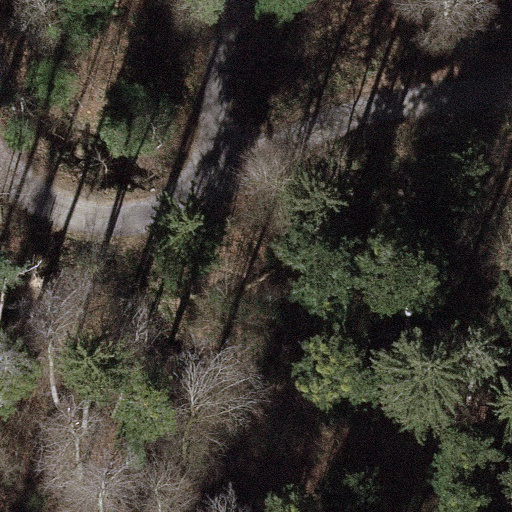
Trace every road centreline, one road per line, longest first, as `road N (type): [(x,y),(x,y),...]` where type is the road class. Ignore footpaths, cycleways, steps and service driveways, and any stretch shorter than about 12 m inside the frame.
road 1 (track): [(211,185),(351,97),(511,85)]
road 2 (track): [(0,160),(87,220),(150,213),(211,185)]
road 3 (track): [(211,185),(203,105),(225,0)]
